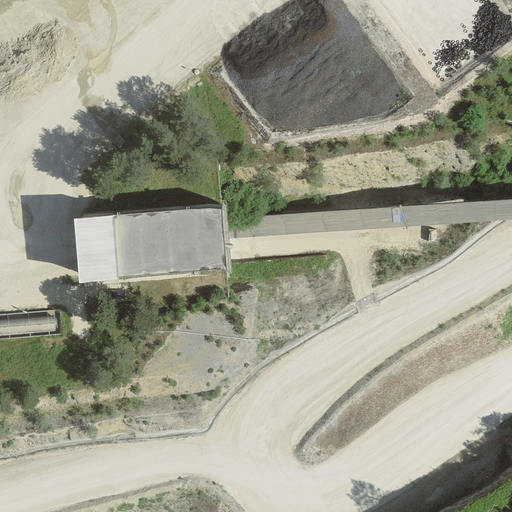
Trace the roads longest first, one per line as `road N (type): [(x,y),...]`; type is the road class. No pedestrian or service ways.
road 1 (track): [(0,499),(261,448)]
road 2 (track): [(206,0),(0,168)]
road 3 (track): [(248,0),(107,79)]
